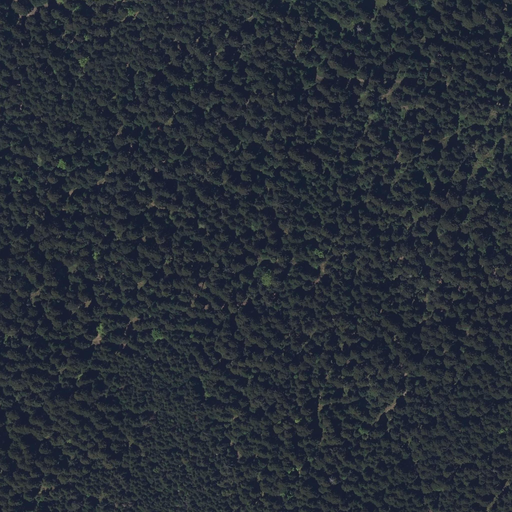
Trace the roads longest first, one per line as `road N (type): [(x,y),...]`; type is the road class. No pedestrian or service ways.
road 1 (track): [(269,0),(183,13),(50,9),(26,0)]
road 2 (track): [(5,0),(24,5),(9,133),(0,145)]
